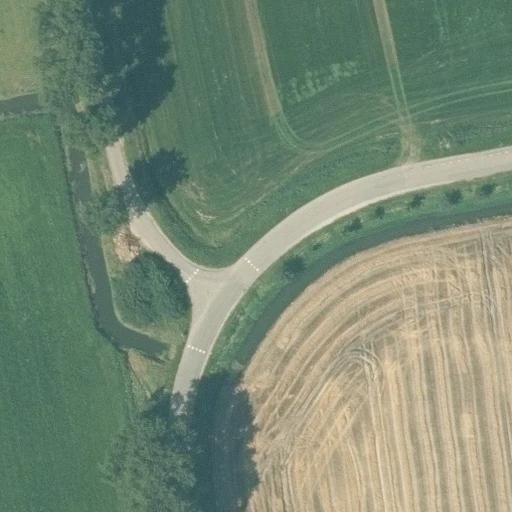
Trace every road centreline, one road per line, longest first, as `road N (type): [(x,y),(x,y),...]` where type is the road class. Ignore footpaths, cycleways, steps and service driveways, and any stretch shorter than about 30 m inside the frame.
road 1 (unclassified): [(80,0),(126,191),(145,226),(219,301)]
road 2 (tertiary): [(219,301),(291,228),(335,202),(383,184),(511,159)]
road 3 (tertiary): [(181,511),(179,399),(219,301)]
